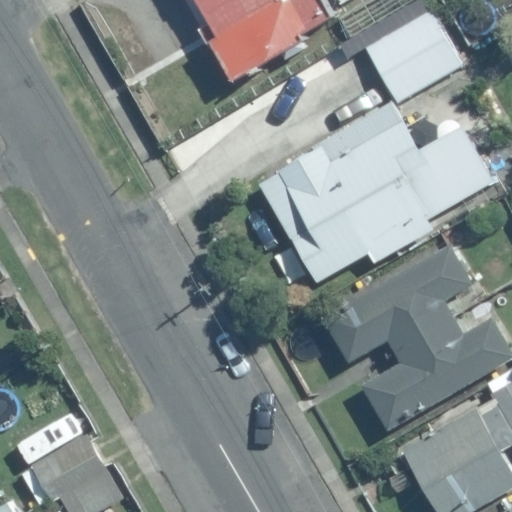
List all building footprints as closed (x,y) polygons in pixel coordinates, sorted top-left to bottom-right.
[(222,28),(213,34),(241,79),(312,35),(347,13),(339,0),(203,0),(208,8),(222,28)] [(466,63),(436,12),(428,0),(414,0),(406,5),(346,40),(356,57),(372,47),(403,99),(413,94),(466,63)] [(398,101),(392,104),(265,182),(323,277),(372,247),(380,259),(440,222),(436,217),(500,177),(465,120),(424,145),(398,101)] [(392,425),(402,419),(511,355),(511,338),(497,312),(470,327),(456,303),(485,287),(455,236),(327,310),(353,355),(392,333),(405,357),(366,379),(392,425)] [(456,511),(511,481),(511,459),(505,446),(511,442),(511,367),(491,380),(504,402),(484,413),(479,404),(407,443),(444,511),(456,511)] [(104,511),(130,498),(124,488),(91,428),(35,459),(56,497),(67,491),(78,511),(104,511)] [(0,506),(0,511),(23,511),(14,498),(0,506)]
